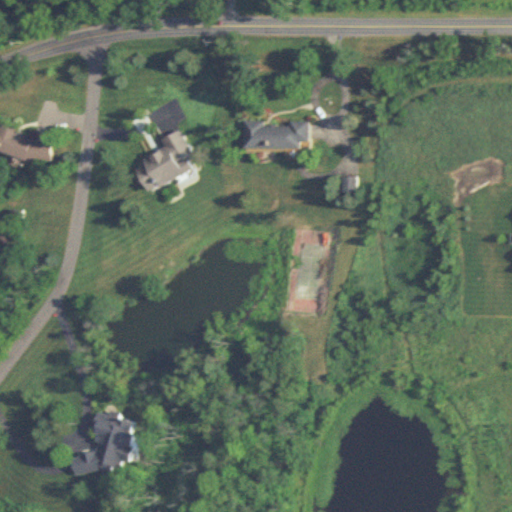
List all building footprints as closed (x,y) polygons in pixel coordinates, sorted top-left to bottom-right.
[(305,147),(305,142),(312,142),(312,122),(249,122),(249,148),(305,147)] [(164,140),(169,149),(141,164),(155,192),(203,168),(183,130),(164,140)] [(0,154),(54,159),(56,135),(0,131),(0,154)] [(346,193),(358,193),(358,177),(346,177),(346,193)] [(78,471),(137,474),(140,416),(103,414),(101,454),(79,453),(78,471)]
